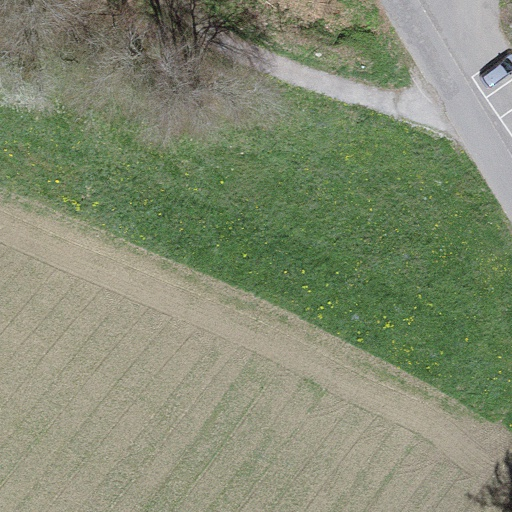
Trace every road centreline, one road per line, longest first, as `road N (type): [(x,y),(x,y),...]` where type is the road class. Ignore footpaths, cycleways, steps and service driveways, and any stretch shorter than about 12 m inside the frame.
road 1 (track): [(474,123),(252,57),(171,0)]
road 2 (unclassified): [(511,189),(429,38)]
